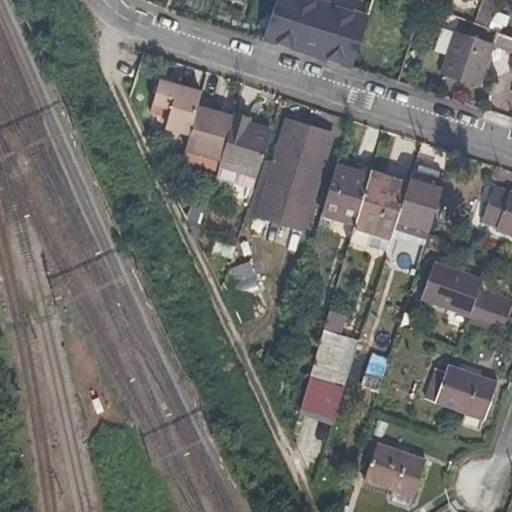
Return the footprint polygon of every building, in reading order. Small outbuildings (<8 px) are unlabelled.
[(276,0),(262,38),(352,67),(368,18),(312,0),(276,0)] [(483,0),(475,23),(488,27),(498,0),(483,0)] [(492,47),(511,53),(511,35),(497,30),(492,47)] [(478,90),(492,47),(454,35),(440,78),(478,90)] [(187,135),(197,99),(198,94),(157,81),(151,103),(168,109),(163,127),(187,135)] [(218,162),(230,120),(210,113),(212,104),(197,99),(187,135),(182,150),(218,162)] [(248,118),(233,113),(230,120),(218,162),(214,176),(251,188),(269,134),(246,126),(248,118)] [(332,134),(286,119),(272,162),(266,160),(250,213),(301,229),(332,134)] [(337,156),(335,163),(369,175),(371,168),(337,156)] [(369,175),(335,163),(320,212),(355,223),(369,175)] [(371,168),(370,172),(408,184),(409,180),(371,168)] [(413,170),(408,184),(402,203),(433,213),(444,180),(413,170)] [(370,172),(369,175),(355,223),(354,226),(372,231),(368,247),(386,253),(402,203),(408,184),(370,172)] [(511,234),(511,192),(510,192),(509,193),(494,187),(481,221),(497,227),(497,229),(511,234)] [(195,198),(186,221),(194,240),(206,203),(195,198)] [(372,231),(354,226),(348,245),(366,251),(368,247),(372,231)] [(473,305),(506,317),(511,302),(479,290),(482,280),(433,262),(421,298),(469,316),(473,305)] [(257,318),(251,280),(231,284),(237,321),(257,318)] [(501,334),(506,317),(473,305),(469,316),(467,322),(501,334)] [(308,377),(332,384),(347,336),(323,329),(308,377)] [(332,384),(343,387),(359,340),(347,336),(332,384)] [(466,413),(482,419),(484,419),(496,381),(448,364),(445,371),(436,367),(426,398),(466,413)] [(299,407),(334,418),(343,387),(332,384),(308,377),(299,407)] [(479,428),(482,419),(466,413),(462,422),(479,428)] [(426,461),(377,443),(365,481),(413,498),(426,461)]
